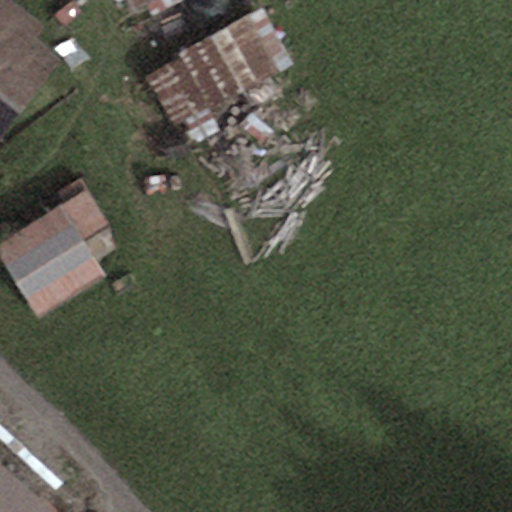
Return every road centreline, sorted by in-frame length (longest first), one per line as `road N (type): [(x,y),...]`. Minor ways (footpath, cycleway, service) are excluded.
road 1 (track): [(0,353),(163,511)]
road 2 (track): [(77,0),(131,110)]
